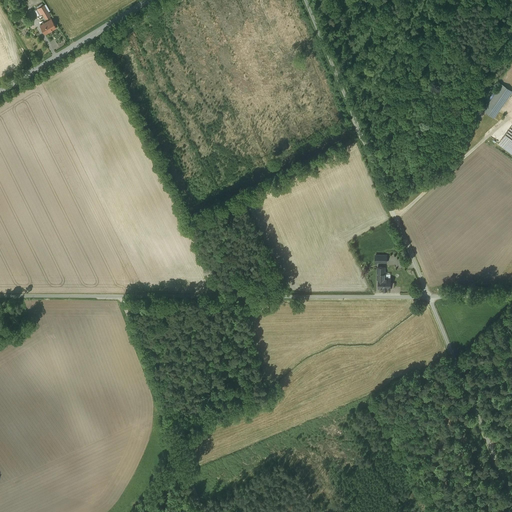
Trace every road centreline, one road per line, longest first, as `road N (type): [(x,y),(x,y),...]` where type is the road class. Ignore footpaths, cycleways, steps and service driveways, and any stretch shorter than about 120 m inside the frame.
road 1 (unclassified): [(428,296),(305,0)]
road 2 (unclassified): [(122,296),(428,296)]
road 3 (unclassified): [(122,296),(202,511)]
road 4 (unclassified): [(511,498),(428,296)]
road 5 (tertiary): [(0,92),(148,0)]
road 6 (track): [(395,218),(511,110)]
road 7 (unclassified): [(0,296),(122,296)]
